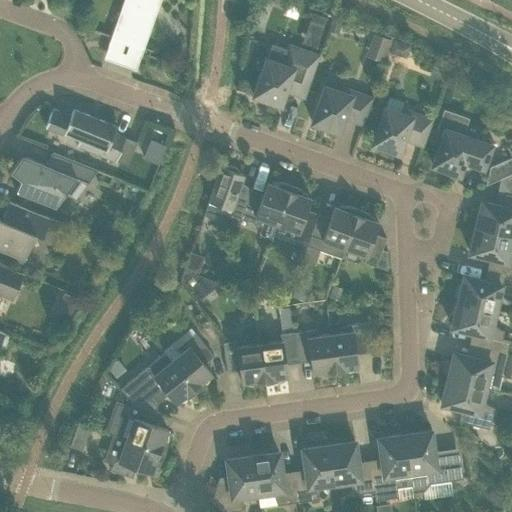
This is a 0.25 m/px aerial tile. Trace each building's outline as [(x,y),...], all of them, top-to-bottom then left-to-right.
[(123,0),(110,37),(143,48),(152,22),(148,12),(158,5),(160,0),(123,0)] [(312,12),(308,21),(323,26),(326,17),(312,12)] [(333,15),(327,30),(337,34),(338,31),(342,19),(333,15)] [(373,33),(369,43),(387,49),(390,39),(373,33)] [(393,39),(389,51),(405,56),(409,45),(393,39)] [(266,59),(262,71),(253,95),(279,105),(286,86),(291,88),(289,93),(303,98),(318,55),(288,44),(286,49),(271,43),(267,56),(266,59)] [(262,71),(266,59),(267,56),(257,53),(252,67),(262,71)] [(324,86),(311,122),(338,132),(344,113),(349,115),(347,120),(362,125),(371,97),(341,87),(339,92),(324,86)] [(115,126),(73,109),(70,116),(52,108),(44,126),(78,140),(76,146),(115,162),(125,137),(113,133),(115,126)] [(384,108),(372,144),(398,153),(405,134),(410,136),(408,141),(422,146),(432,119),(401,108),(399,113),(384,108)] [(437,128),(444,130),(432,165),(459,175),(465,156),(470,158),(468,163),(482,168),(492,140),(462,129),(466,118),(443,110),(437,128)] [(150,139),(144,153),(158,159),(158,160),(165,142),(151,136),(150,139)] [(75,199),(97,170),(57,154),(51,167),(22,155),(10,172),(20,179),(15,191),(54,207),(65,192),(75,199)] [(499,179),(511,173),(511,160),(511,157),(489,166),(485,185),(499,179)] [(208,200),(209,200),(204,215),(237,227),(240,218),(249,194),(237,190),(243,174),(239,173),(237,169),(234,167),(231,166),(227,166),(223,167),(220,166),(208,200)] [(511,173),(499,179),(510,195),(507,207),(481,201),(475,227),(511,235),(511,173)] [(261,199),(249,194),(240,218),(262,226),(264,220),(276,224),(290,185),(281,182),(271,181),(271,184),(266,182),(261,199)] [(299,189),(290,185),(276,224),(298,232),(296,238),(308,242),(316,218),(304,214),(310,198),(306,196),(307,194),(299,189)] [(0,251),(24,261),(35,234),(41,236),(49,217),(26,208),(8,201),(0,220),(0,251)] [(308,242),(307,245),(319,249),(340,257),(344,248),(358,209),(348,206),(338,205),(338,208),(334,206),(330,218),(328,223),(316,218),(308,242)] [(358,209),(344,248),(365,256),(363,262),(375,266),(381,250),(386,238),(385,237),(383,242),(372,238),(374,233),(378,222),(373,220),(375,218),(367,213),(358,209)] [(117,245),(125,231),(109,225),(103,239),(117,245)] [(511,238),(511,235),(475,227),(469,252),(494,259),(492,270),(511,275),(511,252),(509,251),(511,238)] [(189,252),(183,269),(190,271),(195,273),(196,274),(202,256),(189,252)] [(22,273),(1,265),(0,264),(0,294),(11,299),(22,273)] [(180,277),(178,282),(189,294),(195,302),(219,282),(218,281),(196,274),(195,273),(190,271),(183,269),(180,277)] [(511,295),(511,275),(492,270),(489,282),(463,275),(461,284),(457,283),(453,297),(458,298),(457,301),(494,310),(498,296),(511,297),(511,295)] [(295,284),(291,296),(292,297),(303,301),(307,288),(295,284)] [(332,284),(327,296),(329,297),(339,301),(344,289),(332,284)] [(63,293),(60,301),(75,307),(80,300),(63,293)] [(494,310),(457,301),(451,327),(484,335),(482,347),(507,353),(510,340),(502,338),(503,331),(491,325),(494,310)] [(289,306),(277,307),(279,320),(290,318),(289,306)] [(150,323),(151,317),(147,312),(138,319),(145,327),(150,323)] [(342,326),(343,332),(330,334),(335,375),(345,373),(354,369),(353,367),(357,366),(355,349),(367,348),(368,352),(364,322),(342,326)] [(335,375),(330,334),(317,336),(316,329),(293,332),(297,357),(309,356),(312,373),(316,372),(316,375),(326,376),(335,375)] [(180,352),(170,360),(196,393),(203,386),(209,378),(207,377),(211,373),(200,360),(209,352),(212,356),(213,356),(201,340),(194,332),(176,347),(180,352)] [(297,357),(293,332),(280,334),(281,340),(259,344),(264,385),(274,383),(283,379),(282,377),(287,376),(284,359),(297,357)] [(378,333),(378,339),(378,350),(390,349),(390,333),(378,333)] [(264,385),(259,344),(236,347),(235,340),(222,342),(226,372),(227,372),(226,367),(238,366),(241,383),(245,382),(245,385),(255,386),(264,385)] [(453,352),(451,361),(447,360),(443,373),(448,374),(447,378),(484,387),(497,390),(501,376),(511,378),(511,375),(511,354),(507,353),(482,347),(479,358),(453,352)] [(163,352),(119,388),(131,403),(154,411),(157,401),(158,401),(155,397),(164,389),(175,403),(179,400),(180,402),(188,398),(196,393),(170,360),(163,352)] [(114,361),(106,367),(115,377),(125,369),(117,359),(114,361)] [(484,387),(447,378),(441,404),(466,410),(463,422),(488,428),(493,407),(481,402),(484,387)] [(18,380),(14,389),(17,390),(26,394),(30,385),(18,380)] [(131,403),(129,408),(117,403),(106,432),(125,439),(164,453),(167,443),(168,434),(165,434),(167,429),(151,423),(155,412),(159,414),(160,413),(154,411),(131,403)] [(13,418),(17,409),(8,405),(4,414),(13,418)] [(77,425),(76,427),(69,446),(81,450),(90,427),(77,422),(77,425)] [(434,456),(433,452),(430,430),(404,434),(411,485),(410,485),(411,492),(423,491),(428,483),(450,480),(446,455),(434,456)] [(467,430),(461,437),(471,446),(478,439),(467,430)] [(1,431),(0,435),(0,457),(4,458),(7,447),(8,447),(10,441),(12,434),(1,431)] [(411,485),(404,434),(378,438),(381,464),(370,465),(373,491),(374,491),(375,500),(398,497),(397,487),(410,485),(411,485)] [(125,439),(118,460),(116,459),(112,462),(110,470),(131,478),(135,467),(151,473),(153,468),(155,470),(160,462),(164,453),(125,439)] [(354,441),(328,445),(333,483),(348,481),(352,494),(373,491),(370,465),(358,467),(354,441)] [(305,475),(294,476),(297,502),(318,499),(318,485),(333,483),(328,445),(302,448),(305,475)] [(297,502),(294,476),(282,478),(278,452),(252,455),(257,493),(272,491),(276,505),(297,502)] [(218,480),(215,487),(211,499),(220,511),(223,511),(242,509),(242,496),(257,493),(252,455),(226,459),(228,479),(218,480)]
